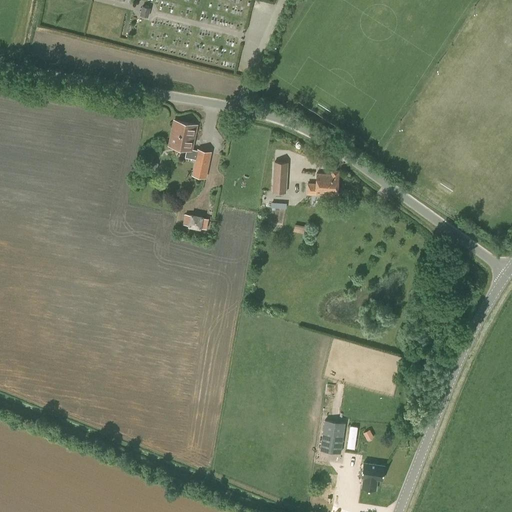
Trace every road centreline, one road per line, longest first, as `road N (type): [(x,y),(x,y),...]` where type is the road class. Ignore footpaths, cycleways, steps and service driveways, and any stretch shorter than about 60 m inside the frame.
road 1 (unclassified): [(506,273),(287,121),(0,67)]
road 2 (tertiary): [(399,511),(460,355),(506,273)]
